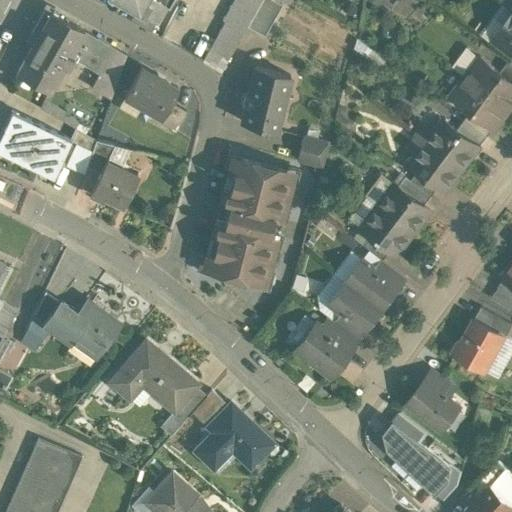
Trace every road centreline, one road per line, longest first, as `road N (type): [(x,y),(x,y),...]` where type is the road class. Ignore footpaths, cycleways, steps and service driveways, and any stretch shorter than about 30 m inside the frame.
road 1 (residential): [(67,0),(206,81),(212,100),(205,141),(164,293)]
road 2 (residential): [(511,173),(478,213),(467,256),(332,443)]
road 3 (residential): [(332,443),(164,293)]
road 4 (residential): [(164,293),(101,244),(0,195)]
